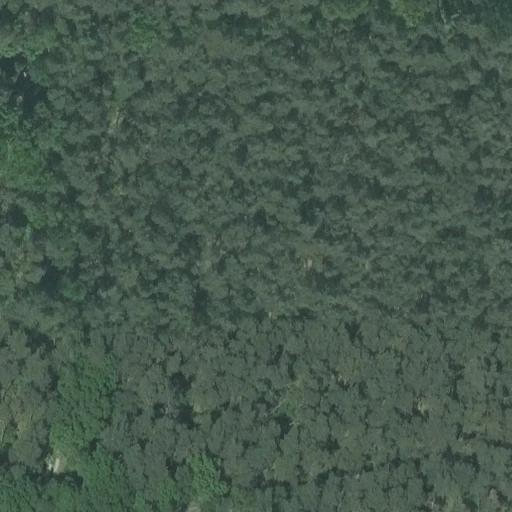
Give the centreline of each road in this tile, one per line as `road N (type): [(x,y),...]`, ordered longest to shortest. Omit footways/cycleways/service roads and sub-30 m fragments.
road 1 (track): [(13,0),(72,321),(72,402),(38,511)]
road 2 (unclassified): [(209,511),(511,480)]
